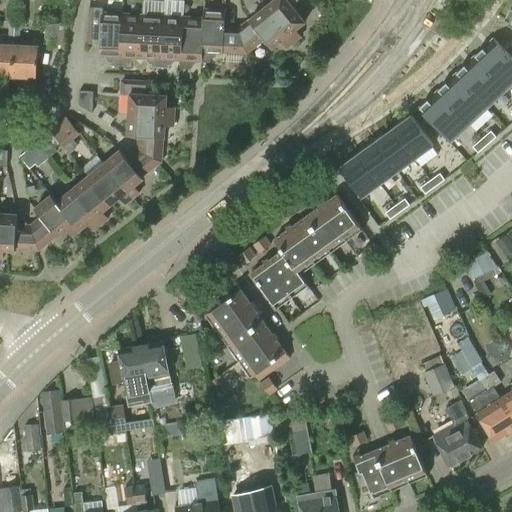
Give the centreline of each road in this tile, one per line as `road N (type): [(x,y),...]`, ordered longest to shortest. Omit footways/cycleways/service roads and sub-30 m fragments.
road 1 (tertiary): [(36,350),(355,84),(419,0)]
road 2 (residential): [(357,368),(342,325),(344,303),(416,267),(426,241),(511,175)]
road 3 (residential): [(410,511),(357,368)]
road 4 (residential): [(0,140),(13,141),(65,104),(72,75),(83,66)]
